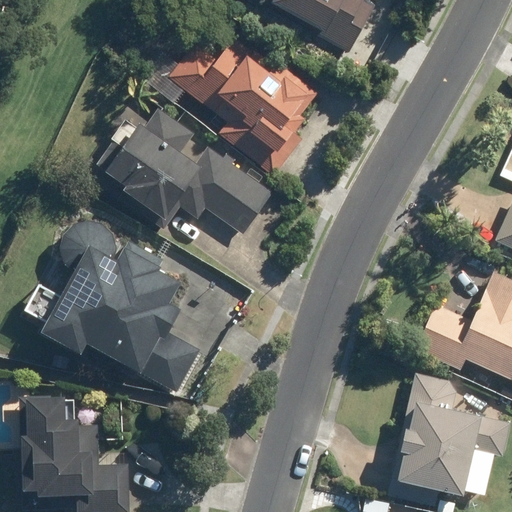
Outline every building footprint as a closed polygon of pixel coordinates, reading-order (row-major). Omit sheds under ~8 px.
[(269,0),(267,6),(351,53),(377,7),(365,0),(269,0)] [(167,78),(226,123),(217,134),(272,177),(281,166),(301,140),(295,135),(307,120),(301,115),(317,94),(276,62),(271,69),(224,33),(210,51),(219,58),(217,61),(194,43),(167,78)] [(118,191),(167,222),(176,207),(196,219),(203,208),(243,233),(273,186),(156,113),(144,133),(122,120),(96,162),(99,164),(96,169),(122,185),(118,191)] [(511,187),(508,186),(492,241),(511,248),(511,187)] [(125,240),(119,251),(118,250),(118,247),(117,244),(116,240),(115,237),(113,234),(111,231),(109,229),(107,227),(104,225),(101,223),(98,222),(94,221),(91,221),(88,221),(84,221),(81,222),(78,223),(75,225),(72,227),(70,229),(67,231),(65,234),(64,237),(62,240),(62,244),(61,247),(61,250),(61,254),(62,257),(63,260),(65,263),(67,266),(69,269),(71,271),(57,297),(37,286),(23,313),(42,323),(36,334),(78,356),(84,344),(177,393),(202,346),(168,328),(179,308),(169,303),(179,283),(159,272),(165,261),(125,240)] [(454,309),(434,302),(415,354),(459,375),(465,362),(511,384),(511,276),(473,258),(469,266),(474,268),(454,309)] [(392,486),(462,497),(462,493),(485,496),(490,461),(503,463),(510,416),(479,412),(482,391),(408,380),(392,486)] [(87,511),(95,511),(128,511),(131,462),(101,460),(102,428),(81,427),(82,422),(66,422),(67,398),(21,396),(17,496),(87,499),(87,511)]
